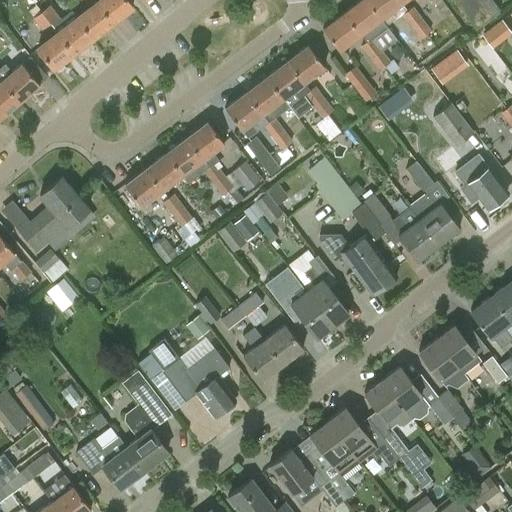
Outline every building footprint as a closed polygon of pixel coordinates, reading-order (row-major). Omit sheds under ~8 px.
[(111,23),(132,7),(127,0),(99,0),(96,3),(111,23)] [(381,18),(366,0),(360,0),(344,12),(360,34),(366,42),(372,38),(380,48),(381,50),(396,39),(386,26),(381,18)] [(402,3),(399,0),(366,0),(381,18),(402,3)] [(456,0),(477,27),(500,10),(492,0),(456,0)] [(111,23),(96,3),(77,17),(93,37),(111,23)] [(50,5),(41,12),(50,23),(59,17),(58,16),(50,5)] [(401,15),(411,27),(422,19),(413,7),(401,15)] [(50,23),(41,12),(33,18),(42,30),(50,23)] [(339,50),(360,34),(344,12),(323,28),(339,50)] [(57,32),(73,53),(93,37),(77,17),(67,25),(59,16),(58,16),(59,17),(50,23),(57,32)] [(420,39),(426,34),(431,31),(430,30),(422,19),(411,27),(420,39)] [(511,30),(507,19),(485,28),(491,44),(511,34),(511,30)] [(73,53),(57,32),(37,48),(53,68),(73,53)] [(361,46),(371,59),(376,55),(374,53),(380,48),(372,38),(366,42),(361,46)] [(303,82),(324,66),(307,45),(287,61),(303,82)] [(462,47),(433,64),(443,81),(472,65),(462,47)] [(381,50),(380,48),(374,53),(376,55),(371,59),(379,70),(390,62),(381,50)] [(309,90),(303,82),(287,61),(266,76),(283,98),(292,91),(297,98),(309,90)] [(0,68),(0,78),(2,80),(20,101),(40,84),(22,63),(11,73),(3,64),(0,66),(0,68)] [(376,91),(356,64),(345,72),(365,99),(376,91)] [(289,106),(283,98),(266,76),(246,92),(262,114),(268,121),(269,122),(274,117),(289,106)] [(0,117),(20,101),(2,80),(0,78),(0,117)] [(304,95),(312,105),(317,101),(319,103),(325,99),(315,86),(304,95)] [(246,92),(225,108),(247,137),(263,125),(268,121),(262,114),(246,92)] [(333,110),(325,99),(319,103),(317,101),(312,105),(321,119),(333,110)] [(455,146),(474,131),(451,102),(432,115),(455,146)] [(501,112),(510,125),(511,122),(511,105),(511,104),(501,112)] [(263,125),(273,139),(278,135),(276,132),(282,128),(274,117),(269,122),(268,121),(263,125)] [(212,152),(224,143),(208,121),(187,137),(209,167),(204,171),(212,181),(217,177),(219,180),(225,176),(215,163),(219,160),(212,152)] [(293,140),(282,128),(276,132),(278,135),(273,139),(281,149),(293,140)] [(209,167),(187,137),(166,152),(183,174),(196,165),(202,172),(204,171),(209,167)] [(264,146),(254,154),(269,174),(280,166),(264,146)] [(183,174),(166,152),(145,168),(162,190),(183,174)] [(470,202),(478,196),(487,208),(507,192),(488,167),(487,167),(478,154),(455,171),(463,182),(458,186),(470,202)] [(342,220),(362,205),(325,157),(309,170),(318,182),(315,185),(342,220)] [(245,160),(226,177),(232,186),(228,190),(231,193),(242,184),(247,191),(261,179),(245,160)] [(409,206),(418,218),(438,244),(459,228),(439,202),(446,197),(416,160),(406,168),(426,192),(409,206)] [(162,190),(145,168),(124,184),(141,206),(162,190)] [(37,251),(47,242),(54,251),(95,215),(62,176),(40,195),(49,205),(30,222),(27,218),(16,227),(37,251)] [(226,177),(225,176),(219,180),(217,177),(212,181),(222,195),(228,190),(232,186),(226,177)] [(270,222),(283,213),(267,192),(255,202),(270,222)] [(163,202),(173,215),(178,211),(176,209),(182,204),(174,194),(163,202)] [(192,217),(182,204),(176,209),(178,211),(173,215),(181,226),(192,217)] [(417,260),(438,244),(418,218),(401,232),(389,215),(378,224),(391,242),(398,236),(417,260)] [(233,252),(246,242),(230,221),(217,231),(233,252)] [(342,254),(353,270),(372,257),(380,269),(388,263),(366,233),(349,246),(340,233),(324,245),(334,259),(342,254)] [(31,272),(14,253),(0,237),(0,265),(3,263),(10,270),(11,269),(20,280),(31,272)] [(59,252),(43,263),(54,278),(70,266),(59,252)] [(304,271),(314,285),(309,289),(322,306),(316,311),(329,328),(349,313),(323,279),(332,272),(317,253),(308,260),(312,265),(304,271)] [(397,276),(388,263),(380,269),(372,257),(353,270),(370,295),(397,276)] [(511,280),(492,296),(510,321),(511,319),(511,280)] [(317,338),(329,328),(316,311),(322,306),(309,289),(299,296),(289,283),(280,289),(291,303),(290,303),(317,338)] [(238,305),(245,315),(263,301),(255,291),(238,305)] [(211,322),(221,315),(206,296),(197,303),(211,322)] [(502,327),(510,321),(492,296),(471,311),(490,337),(492,335),(501,348),(511,339),(502,327)] [(228,328),(245,315),(238,305),(220,318),(228,328)] [(197,335),(208,328),(200,315),(190,322),(197,335)] [(283,363),(304,347),(285,323),(264,339),(283,363)] [(480,359),(475,353),(453,324),(436,338),(462,372),(463,372),(480,359)] [(243,355),(262,379),(283,363),(264,339),(254,326),(243,334),(250,344),(253,341),(256,346),(243,355)] [(235,399),(217,376),(229,367),(215,348),(188,369),(164,337),(147,351),(184,400),(195,392),(213,416),(223,409),(225,411),(234,404),(232,401),(235,399)] [(440,380),(441,379),(444,384),(448,381),(456,385),(467,377),(463,372),(462,372),(436,338),(418,351),(440,380)] [(511,379),(511,354),(500,364),(511,379)] [(498,382),(506,376),(491,357),(483,363),(498,382)] [(428,404),(421,394),(399,366),(381,379),(411,417),(413,416),(419,418),(427,412),(426,406),(428,404)] [(363,393),(385,421),(389,426),(395,422),(396,424),(402,424),(411,417),(381,379),(363,393)] [(43,429),(55,422),(30,382),(18,390),(43,429)] [(0,392),(0,418),(17,405),(5,389),(0,392)] [(447,390),(437,397),(453,416),(462,409),(447,390)] [(453,416),(437,397),(428,404),(443,423),(453,416)] [(167,451),(150,429),(161,421),(144,399),(125,414),(124,420),(138,438),(125,447),(143,469),(167,451)] [(344,407),(327,420),(348,449),(357,461),(370,451),(376,458),(381,454),(374,445),(367,435),(366,436),(344,407)] [(348,449),(327,420),(309,434),(317,445),(307,452),(343,500),(353,493),(339,475),(357,461),(348,449)] [(393,431),(383,438),(398,458),(422,488),(431,481),(408,451),(393,431)] [(110,459),(97,443),(94,438),(76,452),(92,474),(102,466),(119,488),(143,469),(125,447),(110,459)] [(398,458),(383,438),(374,445),(381,454),(389,464),(398,458)] [(474,445),(466,451),(473,461),(481,455),(474,445)] [(343,500),(307,452),(298,459),(290,449),(268,465),(290,494),(291,493),(301,506),(322,489),(335,506),(343,500)] [(0,479),(1,478),(15,468),(3,453),(0,454),(0,479)] [(44,454),(26,467),(33,477),(51,463),(44,454)] [(12,493),(33,477),(26,467),(25,468),(22,463),(15,468),(1,478),(12,493)] [(464,497),(472,506),(496,486),(489,477),(464,497)] [(0,502),(12,493),(1,478),(0,479),(0,502)] [(273,506),(271,507),(250,479),(228,496),(239,511),(290,511),(284,503),(275,509),(273,506)] [(86,511),(90,509),(72,485),(51,501),(59,511),(86,511)] [(401,511),(427,511),(436,506),(426,493),(401,511)] [(468,511),(472,510),(460,495),(438,511),(468,511)] [(59,511),(51,501),(37,511),(59,511)]
